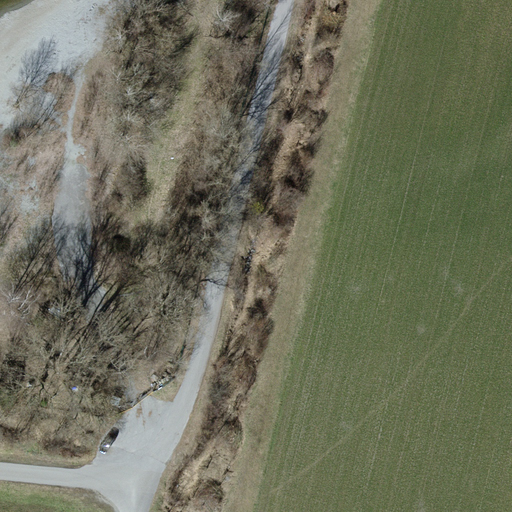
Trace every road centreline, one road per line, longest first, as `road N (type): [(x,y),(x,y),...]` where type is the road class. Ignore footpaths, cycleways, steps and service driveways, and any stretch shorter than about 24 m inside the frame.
road 1 (unclassified): [(282,0),(141,485)]
road 2 (unclassified): [(141,485),(0,472)]
